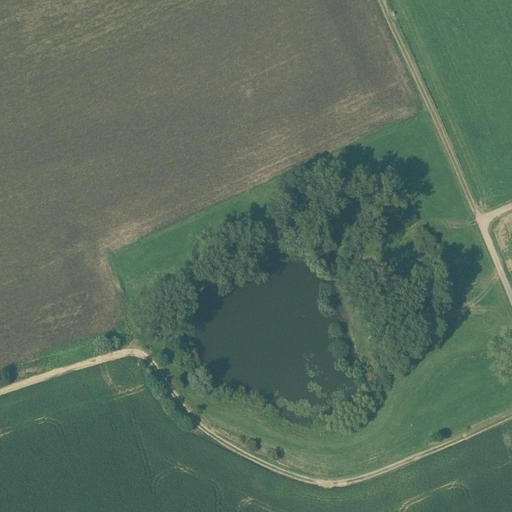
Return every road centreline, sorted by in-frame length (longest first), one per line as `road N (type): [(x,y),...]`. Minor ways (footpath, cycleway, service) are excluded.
road 1 (track): [(511,411),(346,482),(311,481),(213,435),(178,402),(139,340),(0,391)]
road 2 (track): [(382,0),(480,220)]
road 3 (track): [(511,206),(480,220),(511,299)]
